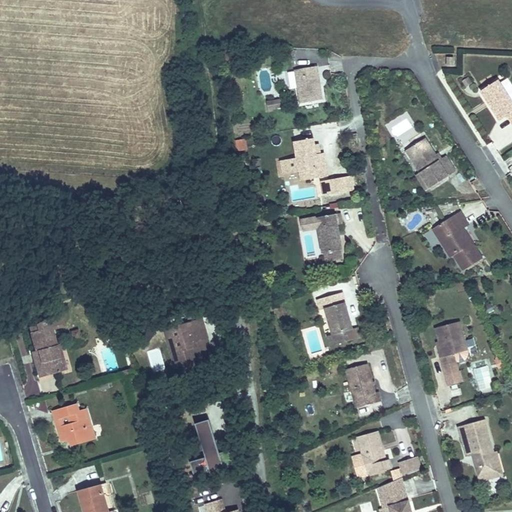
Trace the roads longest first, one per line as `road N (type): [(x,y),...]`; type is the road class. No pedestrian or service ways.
road 1 (residential): [(418,60),(369,63),(354,77),(392,305),(451,511)]
road 2 (track): [(241,331),(237,246),(198,0)]
road 3 (residential): [(511,215),(418,60)]
road 4 (residential): [(46,511),(20,424),(0,403)]
